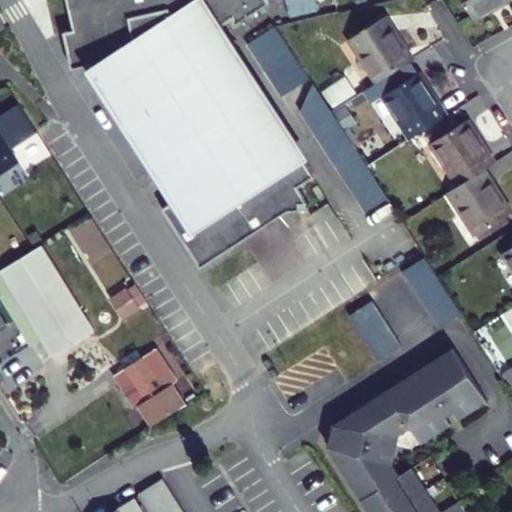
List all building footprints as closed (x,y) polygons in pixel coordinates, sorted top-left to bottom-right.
[(190,235),(211,266),(312,211),(301,192),(318,182),(237,32),(234,27),(222,0),(72,0),(78,26),(69,38),(76,68),(89,72),(190,235)] [(222,0),(234,27),(268,7),(268,0),(222,0)] [(506,0),(464,0),(475,18),(506,0)] [(412,59),(385,16),(349,39),(377,82),(412,59)] [(264,72),(291,54),(273,27),(246,44),(264,72)] [(446,116),(417,72),(383,95),(411,139),(446,116)] [(459,185),(483,170),(494,163),(466,119),(432,141),(459,185)] [(0,135),(0,175),(18,164),(0,135)] [(510,212),(483,170),(459,185),(447,193),(475,235),(510,212)] [(91,328),(38,245),(0,269),(0,278),(49,354),(91,328)] [(511,267),(511,246),(502,253),(511,267)] [(438,276),(425,252),(400,268),(437,325),(461,310),(438,276)] [(121,321),(148,304),(135,283),(108,299),(121,321)] [(377,357),(400,342),(371,297),(347,312),(377,357)] [(0,309),(0,328),(9,323),(0,309)] [(331,423),(327,445),(352,484),(360,479),(368,493),(361,498),(370,511),(373,508),(375,511),(439,511),(440,511),(411,467),(399,476),(392,464),(397,431),(393,430),(390,426),(404,417),(408,423),(420,440),(437,429),(432,422),(444,414),(451,409),(463,401),(468,409),(485,398),(451,345),(331,423)] [(149,424),(184,403),(172,382),(177,379),(157,346),(141,355),(137,347),(121,356),(126,365),(113,373),(132,405),(136,403),(149,424)] [(456,417),(468,409),(463,401),(451,409),(456,417)] [(76,414),(70,418),(96,459),(103,454),(76,414)] [(432,422),(437,429),(449,421),(444,414),(432,422)] [(393,430),(397,431),(408,423),(404,417),(390,426),(393,430)] [(96,459),(70,418),(32,442),(59,483),(96,459)] [(146,504),(170,490),(163,477),(139,492),(146,504)] [(159,511),(178,502),(170,490),(146,504),(151,511),(159,511)] [(124,502),(129,511),(133,511),(141,507),(133,496),(124,502)] [(108,511),(129,511),(124,502),(108,511)] [(159,511),(184,511),(178,502),(159,511)]
